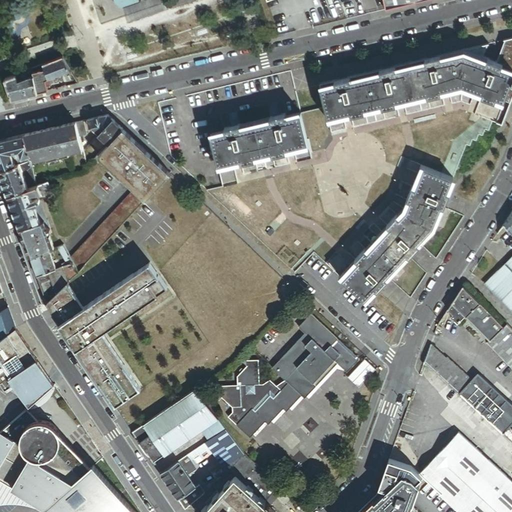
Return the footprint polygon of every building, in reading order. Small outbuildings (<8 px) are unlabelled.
[(383,0),(385,8),(418,0),(383,0)] [(320,82),(326,106),(334,139),(415,119),(416,122),(438,117),(437,114),(460,108),(481,117),(480,121),(476,119),(470,124),(463,129),(452,138),(439,171),(399,155),(394,166),(397,167),(386,197),(365,220),(363,218),(355,226),(357,228),(326,262),(365,299),(375,288),(378,290),(435,228),(449,192),(446,190),(464,143),(468,145),(470,138),(474,140),(477,133),(481,135),(483,128),(487,130),(491,120),(501,124),(511,93),(511,35),(505,37),(496,60),(483,54),(488,42),(320,82)] [(71,71),(62,57),(42,64),(43,68),(48,79),(50,79),(71,71)] [(37,93),(47,90),(46,86),(51,84),(50,79),(48,79),(43,68),(40,69),(29,73),(31,76),(37,93)] [(29,73),(28,70),(17,74),(19,80),(31,76),(29,73)] [(19,80),(17,74),(5,79),(12,99),(37,93),(31,76),(19,80)] [(212,132),(223,184),(329,160),(326,147),(311,150),(302,111),(287,114),(286,111),(270,115),(271,118),(242,125),(241,122),(225,126),(225,129),(212,132)] [(108,114),(87,119),(89,128),(92,127),(94,129),(97,132),(99,134),(113,119),(108,114)] [(123,128),(113,119),(99,134),(102,136),(105,140),(109,143),(123,128)] [(88,134),(84,120),(76,122),(80,136),(88,134)] [(80,136),(76,122),(52,128),(61,155),(69,153),(68,149),(83,145),(82,141),(80,136)] [(61,155),(52,128),(24,135),(30,153),(32,158),(45,155),(46,158),(61,155)] [(147,198),(170,173),(152,156),(138,142),(123,128),(109,143),(105,147),(98,155),(111,168),(127,182),(135,190),(137,188),(147,198)] [(30,153),(24,135),(0,140),(0,170),(15,164),(12,159),(14,158),(13,154),(11,155),(10,152),(18,149),(21,157),(30,153)] [(18,163),(29,159),(32,158),(30,153),(21,157),(18,149),(10,152),(11,155),(13,154),(14,158),(12,159),(15,164),(18,163)] [(32,172),(29,159),(18,163),(23,176),(27,174),(32,172)] [(18,163),(15,164),(0,170),(0,174),(8,196),(28,188),(23,176),(18,163)] [(33,186),(36,185),(32,172),(27,174),(29,178),(30,178),(33,186)] [(48,180),(38,184),(41,192),(42,195),(52,191),(48,180)] [(41,192),(38,184),(36,185),(33,186),(28,188),(30,195),(41,192)] [(30,195),(28,188),(8,196),(19,224),(19,225),(20,228),(20,229),(40,221),(35,206),(38,204),(39,204),(39,203),(40,203),(40,202),(40,201),(40,200),(39,200),(39,199),(38,199),(38,198),(37,198),(36,198),(36,199),(32,200),(30,195)] [(122,225),(147,198),(137,188),(135,190),(112,215),(122,225)] [(40,221),(47,219),(40,201),(40,202),(40,203),(39,203),(39,204),(38,204),(35,206),(40,221)] [(79,272),(122,225),(112,215),(71,259),(74,263),(79,272)] [(50,228),(47,219),(40,221),(43,228),(47,227),(50,228)] [(43,228),(40,221),(20,229),(23,237),(31,257),(50,250),(55,249),(49,234),(51,233),(51,231),(50,228),(47,227),(43,228)] [(64,267),(74,263),(71,259),(64,245),(57,248),(65,262),(62,264),(63,267),(64,267)] [(56,269),(50,250),(31,257),(38,276),(49,272),(56,269)] [(511,255),(485,282),(511,309),(511,255)] [(64,267),(71,280),(79,272),(74,263),(64,267)] [(157,272),(150,263),(133,274),(140,284),(157,272)] [(67,284),(71,280),(64,267),(63,267),(56,269),(49,272),(57,293),(67,284)] [(38,276),(47,302),(57,293),(49,272),(38,276)] [(57,320),(109,397),(135,380),(125,365),(115,372),(104,356),(110,351),(99,332),(140,304),(141,306),(168,288),(157,272),(140,284),(133,274),(83,307),(79,301),(67,284),(57,293),(47,302),(50,310),(57,320)] [(492,339),(506,326),(464,285),(454,301),(470,317),(492,339)] [(470,317),(454,301),(449,308),(454,312),(452,314),(459,322),(464,317),(467,320),(470,317)] [(0,339),(16,327),(8,306),(0,311),(0,339)] [(237,384),(215,385),(216,397),(221,397),(225,400),(228,403),(232,407),(232,412),(228,416),(250,437),(265,421),(269,424),(284,408),(287,411),(302,396),(305,399),(338,363),(347,372),(360,359),(311,313),(299,327),(305,333),(272,368),(284,380),(277,386),(270,380),(263,386),(260,386),(259,362),(247,362),(248,368),(243,371),(241,374),(237,377),(237,384)] [(511,325),(509,322),(506,326),(492,339),(490,341),(511,363),(511,325)] [(0,381),(5,389),(12,383),(30,405),(50,387),(54,384),(16,327),(0,339),(0,381)] [(426,361),(461,393),(473,379),(449,356),(448,357),(432,343),(426,360),(426,361)] [(461,393),(503,432),(509,426),(511,424),(511,423),(511,404),(479,373),(473,379),(461,393)] [(115,407),(141,390),(135,380),(109,397),(115,407)] [(50,387),(30,405),(30,409),(34,409),(40,406),(46,402),(51,397),(54,390),(55,387),(50,387)] [(218,419),(202,394),(197,388),(133,432),(154,463),(202,430),(218,419)] [(134,511),(94,466),(90,470),(80,464),(58,450),(59,448),(60,446),(60,444),(61,442),(61,440),(61,438),(60,436),(60,434),(59,432),(58,430),(56,427),(55,427),(54,425),(52,424),(50,423),(48,422),(46,421),(44,421),(42,421),(40,421),(38,421),(27,408),(1,432),(0,431),(0,505),(5,504),(15,504),(24,505),(31,506),(39,510),(42,511),(45,506),(47,507),(51,511),(134,511)] [(209,440),(225,429),(218,419),(202,430),(209,440)] [(503,432),(511,440),(511,428),(509,426),(503,432)] [(223,468),(243,454),(225,429),(209,440),(206,442),(213,452),(222,466),(223,468)] [(442,493),(462,511),(511,511),(511,480),(460,432),(422,472),(425,475),(443,492),(442,493)] [(206,442),(187,455),(190,459),(193,464),(194,465),(213,452),(206,442)] [(228,471),(243,454),(223,468),(228,471)] [(264,502),(278,485),(243,454),(228,471),(235,477),(264,502)] [(187,455),(178,461),(181,465),(187,461),(190,465),(193,464),(190,459),(187,455)] [(378,492),(357,511),(409,511),(423,480),(421,480),(425,475),(422,472),(414,465),(390,459),(380,486),(383,487),(378,492)] [(181,465),(178,461),(161,473),(178,499),(196,487),(187,474),(181,465)] [(187,474),(194,470),(190,465),(187,461),(181,465),(187,474)] [(223,468),(222,466),(211,473),(216,480),(228,471),(223,468)] [(264,502),(235,477),(203,511),(274,511),(269,507),(264,502)] [(184,508),(185,510),(202,495),(204,492),(199,485),(196,487),(178,499),(184,508)] [(283,490),(278,485),(264,502),(269,507),(283,490)]
